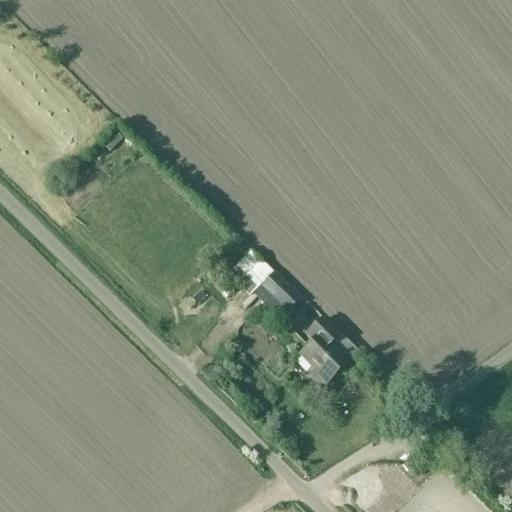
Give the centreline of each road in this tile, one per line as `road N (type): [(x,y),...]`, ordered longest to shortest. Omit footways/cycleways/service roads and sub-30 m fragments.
road 1 (unclassified): [(300,489),(0,196)]
road 2 (unclassified): [(433,406),(300,489)]
